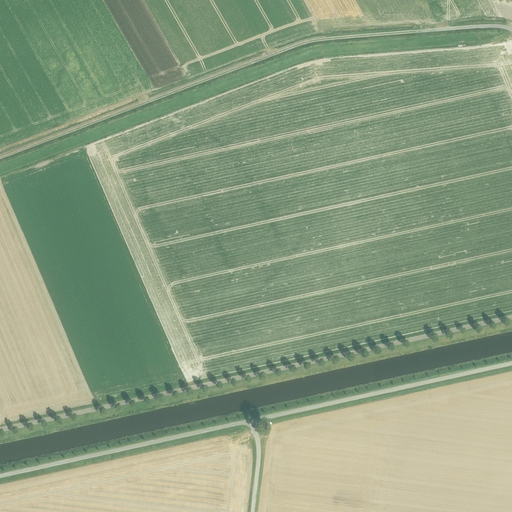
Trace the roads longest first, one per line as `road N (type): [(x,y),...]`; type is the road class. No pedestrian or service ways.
road 1 (track): [(0,157),(304,42),(511,29)]
road 2 (track): [(511,317),(0,429)]
road 3 (unclassified): [(253,420),(511,363)]
road 4 (unclassified): [(0,476),(253,420)]
